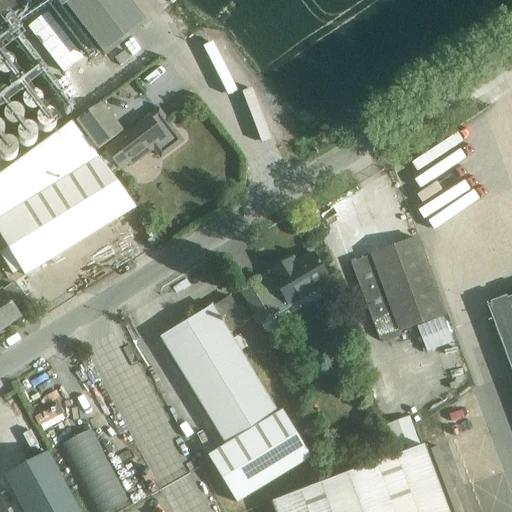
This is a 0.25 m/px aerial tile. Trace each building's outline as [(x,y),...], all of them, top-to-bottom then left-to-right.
[(60,0),(77,22),(87,34),(97,47),(102,53),(104,57),(125,41),(145,25),(124,0),(60,0)] [(151,0),(159,9),(170,0),(151,0)] [(13,65),(12,64),(10,63),(9,62),(7,61),(6,61),(4,61),(2,61),(1,62),(0,62),(0,77),(1,78),(3,78),(4,78),(6,78),(8,78),(9,77),(10,76),(12,75),(12,73),(13,72),(13,70),(13,69),(13,67),(13,65)] [(26,82),(25,81),(24,79),(23,78),(21,78),(20,77),(18,77),(16,77),(15,77),(13,78),(12,79),(11,80),(10,81),(9,83),(8,84),(8,86),(8,88),(8,89),(9,91),(10,92),(11,94),(12,95),(13,96),(15,96),(17,97),(18,97),(20,97),(22,96),(23,95),(24,94),(26,93),(26,92),(27,90),(28,88),(28,87),(27,85),(27,84),(26,82)] [(39,99),(39,98),(38,97),(36,96),(35,96),(34,96),(33,95),(31,95),(30,95),(27,96),(26,97),(25,98),(24,99),(23,101),(23,102),(22,104),(22,105),(22,107),(23,109),(24,111),(26,113),(28,114),(30,115),(32,115),(34,115),(37,114),(38,112),(39,112),(40,110),(41,109),(41,108),(42,106),(42,105),(42,104),(41,102),(40,100),(39,99)] [(75,125),(96,154),(122,135),(101,105),(75,125)] [(158,108),(105,148),(119,168),(127,162),(129,164),(151,148),(161,162),(185,143),(158,108)] [(19,115),(18,113),(17,112),(15,111),(14,111),(12,110),(10,111),(9,111),(7,112),(6,113),(5,114),(4,115),(3,117),(3,118),(3,120),(3,122),(4,123),(5,125),(6,126),(7,127),(9,128),(10,128),(12,128),(14,128),(15,127),(17,126),(18,125),(19,124),(20,123),(20,121),(21,119),(20,118),(20,116),(19,115)] [(53,117),(51,116),(50,115),(49,114),(47,114),(45,113),(44,113),(42,114),(40,115),(39,115),(38,117),(37,118),(36,120),(36,121),(36,123),(36,125),(36,126),(37,128),(38,129),(40,130),(41,131),(43,132),(44,132),(46,132),(48,131),(49,131),(51,130),(52,128),(53,127),(54,125),(54,124),(54,122),(54,120),(53,119),(53,117)] [(131,205),(68,122),(0,173),(0,237),(7,250),(20,271),(21,273),(131,205)] [(33,131),(32,129),(31,128),(30,128),(28,127),(26,127),(25,127),(23,127),(22,127),(20,128),(19,129),(18,130),(17,132),(16,133),(16,135),(16,137),(16,138),(17,140),(18,141),(19,143),(21,144),(22,144),(24,145),(25,145),(27,145),(29,144),(30,143),(32,142),(33,141),(34,139),(34,138),(34,136),(34,134),(34,132),(33,131)] [(16,146),(15,145),(13,143),(12,142),(11,142),(9,141),(7,141),(6,141),(4,142),(2,143),(1,144),(0,144),(0,156),(1,157),(2,158),(3,159),(5,159),(6,160),(8,160),(10,159),(11,159),(13,158),(14,157),(15,155),(16,154),(16,152),(17,151),(16,149),(16,148),(16,146)] [(376,337),(439,314),(412,239),(348,262),(376,337)] [(7,250),(1,255),(13,275),(20,271),(7,250)] [(285,324),(277,313),(328,280),(310,252),(294,262),(290,257),(266,273),(268,276),(258,282),(256,279),(238,291),(259,323),(267,335),(285,324)] [(0,328),(16,316),(0,294),(0,328)] [(245,324),(229,296),(159,337),(222,445),(205,455),(233,502),(307,458),(279,411),(275,414),(228,334),(245,324)] [(511,298),(488,307),(511,373),(511,298)] [(362,346),(336,358),(345,377),(371,366),(362,346)] [(381,422),(387,442),(404,436),(398,417),(381,422)] [(196,442),(189,446),(195,456),(202,452),(196,442)] [(276,511),(445,511),(421,446),(272,501),(276,511)] [(79,511),(49,456),(7,479),(24,511),(79,511)]
